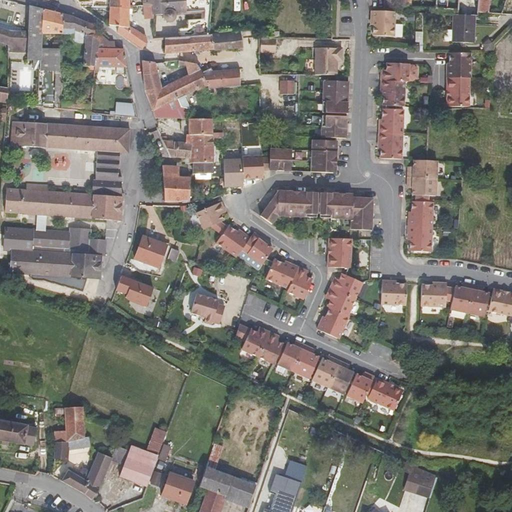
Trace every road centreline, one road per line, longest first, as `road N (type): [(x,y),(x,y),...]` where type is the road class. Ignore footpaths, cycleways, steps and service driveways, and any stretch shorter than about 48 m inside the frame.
road 1 (residential): [(103,295),(132,203),(143,116),(134,61),(89,17),(47,1)]
road 2 (residential): [(366,173),(351,182),(278,180),(240,200),(240,215),(319,272),(298,337)]
road 3 (residential): [(366,173),(389,182),(391,254),(399,268),(511,286)]
road 4 (residential): [(359,57),(357,166),(366,173)]
